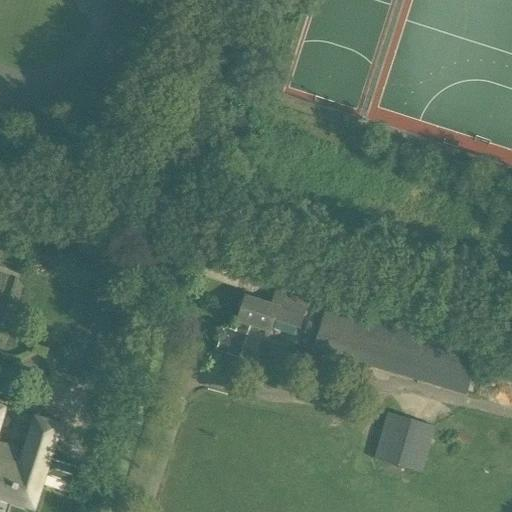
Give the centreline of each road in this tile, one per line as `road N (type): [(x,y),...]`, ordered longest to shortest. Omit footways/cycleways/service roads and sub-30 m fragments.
road 1 (unclassified): [(181,396),(190,339),(168,214),(241,0)]
road 2 (track): [(146,511),(181,396)]
